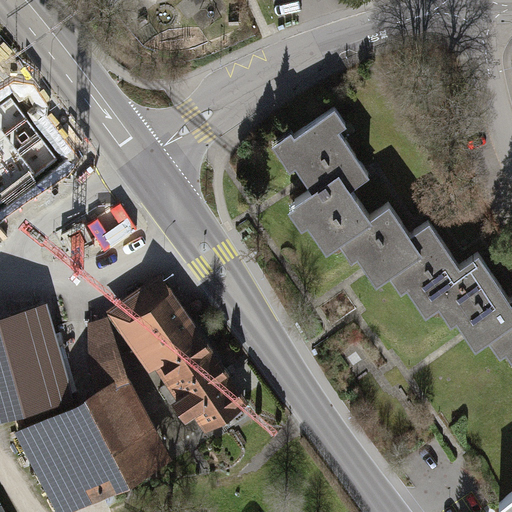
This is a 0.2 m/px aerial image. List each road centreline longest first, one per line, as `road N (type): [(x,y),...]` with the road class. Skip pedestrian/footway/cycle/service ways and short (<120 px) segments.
road 1 (tertiary): [(391,511),(142,161)]
road 2 (residential): [(470,3),(407,17),(280,69),(142,161)]
road 3 (tertiary): [(142,161),(17,0)]
road 4 (track): [(142,161),(0,257)]
road 5 (residential): [(470,3),(511,153)]
